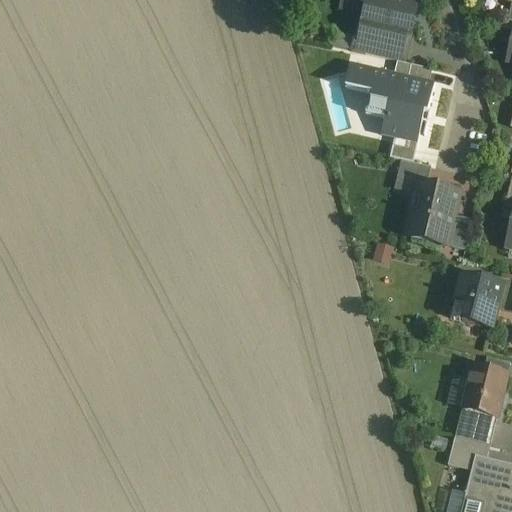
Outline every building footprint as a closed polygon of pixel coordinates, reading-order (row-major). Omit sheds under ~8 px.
[(343,0),(342,6),(375,14),(368,42),(354,39),(350,53),(364,56),(399,64),(405,36),(409,37),(417,0),(343,0)] [(399,64),(364,56),(359,79),(373,83),(368,101),(388,106),(384,120),(385,120),(384,122),(390,123),(386,140),(423,149),(430,117),(428,117),(435,86),(398,78),(401,64),(399,64)] [(430,170),(401,163),(397,178),(417,182),(416,185),(426,187),(430,170)] [(426,187),(416,185),(404,238),(446,248),(459,195),(426,187)] [(503,288),(461,277),(454,302),(467,305),(462,324),(492,331),(503,288)] [(467,305),(454,302),(450,321),(462,324),(467,305)] [(507,377),(471,369),(461,410),(497,419),(507,377)] [(489,436),(466,431),(463,442),(486,448),(489,436)] [(511,511),(511,473),(479,465),(471,495),(466,494),(465,497),(466,497),(461,511),(511,511)]
